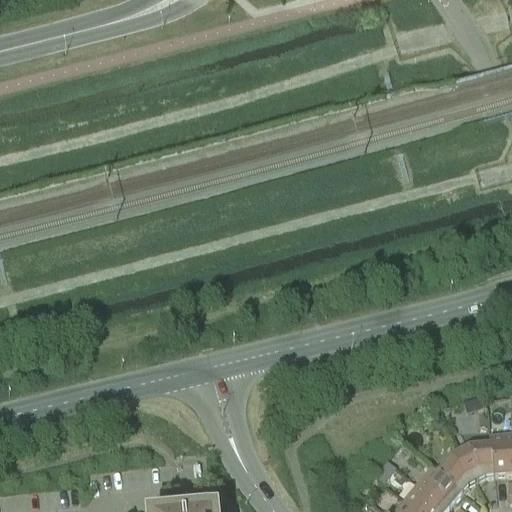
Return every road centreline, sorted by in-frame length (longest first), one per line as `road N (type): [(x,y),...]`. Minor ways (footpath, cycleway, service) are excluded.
road 1 (secondary): [(210,368),(511,293)]
road 2 (secondary): [(0,418),(210,368)]
road 3 (secondary): [(0,52),(121,22),(172,0)]
road 4 (residential): [(275,511),(225,428),(210,368)]
road 5 (residential): [(101,511),(117,501),(206,495),(231,511)]
